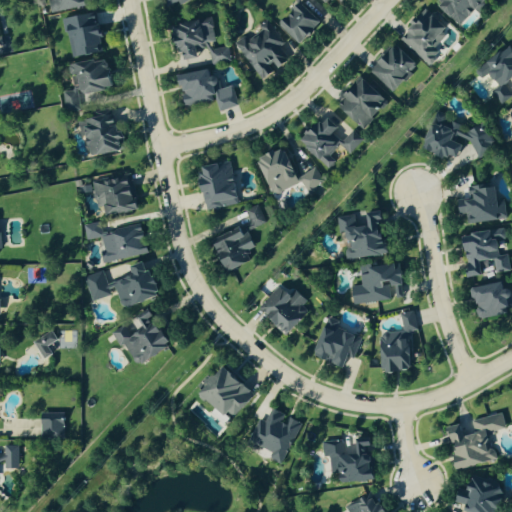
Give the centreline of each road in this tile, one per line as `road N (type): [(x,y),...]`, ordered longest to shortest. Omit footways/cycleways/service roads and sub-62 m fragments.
road 1 (residential): [(129,0),(177,233),(198,290),(226,330),(286,381),(333,404),(399,408),(511,356)]
road 2 (residential): [(388,0),(288,106),(245,129),(161,147)]
road 3 (residential): [(421,196),(443,307),(469,382)]
